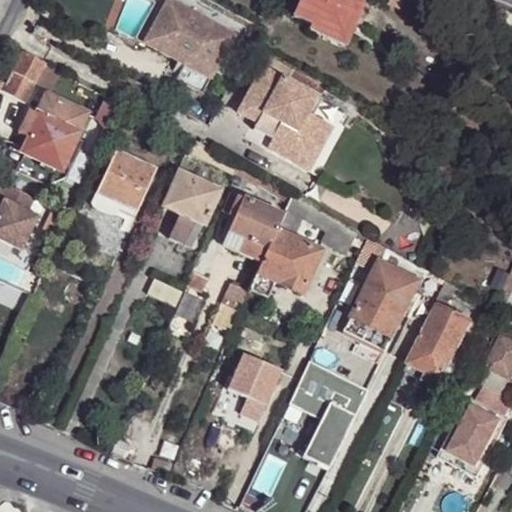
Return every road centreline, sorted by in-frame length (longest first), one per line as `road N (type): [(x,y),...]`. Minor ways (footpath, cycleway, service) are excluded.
road 1 (unknown): [(177,88),(7,18)]
road 2 (primary): [(124,504),(89,478),(0,444)]
road 3 (primary): [(0,475),(77,502),(124,504)]
